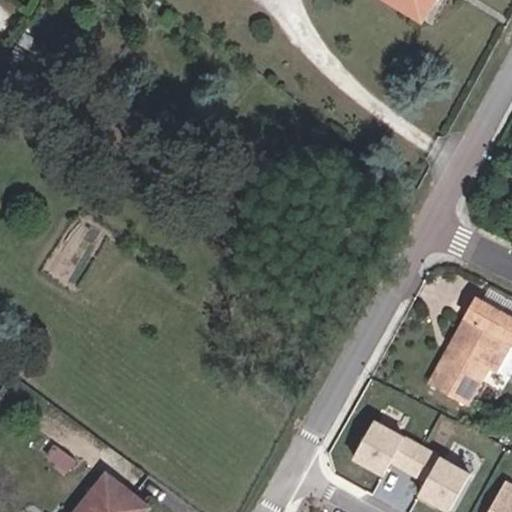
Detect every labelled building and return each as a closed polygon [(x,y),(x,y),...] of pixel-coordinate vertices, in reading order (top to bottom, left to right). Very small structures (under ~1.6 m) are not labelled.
[(374,0),(412,24),(427,0),(374,0)] [(463,416),(482,383),(498,352),(509,357),(511,358),(511,356),(511,335),(474,315),(448,360),(453,363),(450,369),(444,367),(428,397),(463,416)] [(487,385),(493,388),(509,357),(498,352),(482,383),(487,385)] [(431,447),(383,420),(363,456),(393,473),(400,461),(418,471),(431,447)] [(458,510),(479,474),(431,447),(418,471),(435,480),(428,493),(458,510)] [(129,511),(136,503),(96,472),(66,511),(129,511)] [(511,511),(511,481),(494,511),(511,511)]
